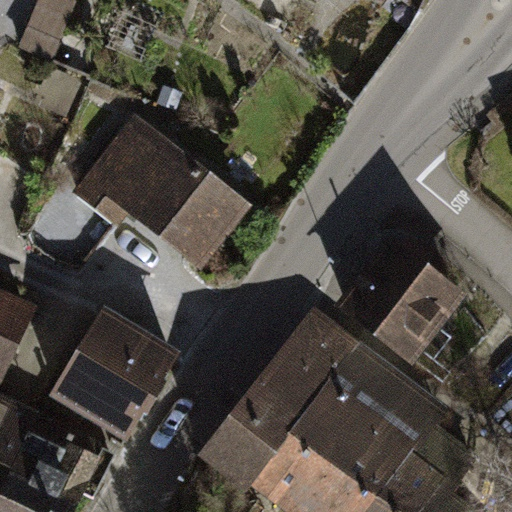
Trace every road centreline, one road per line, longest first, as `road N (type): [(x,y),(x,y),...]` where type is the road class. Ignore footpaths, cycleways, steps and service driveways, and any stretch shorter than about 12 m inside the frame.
road 1 (tertiary): [(136,511),(382,146)]
road 2 (tertiary): [(382,146),(498,0)]
road 3 (residential): [(382,146),(511,268)]
